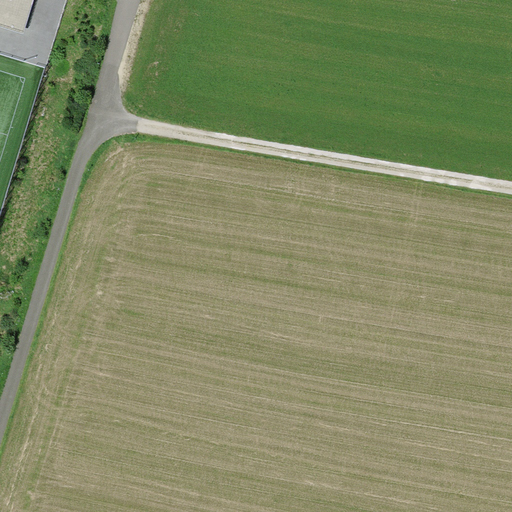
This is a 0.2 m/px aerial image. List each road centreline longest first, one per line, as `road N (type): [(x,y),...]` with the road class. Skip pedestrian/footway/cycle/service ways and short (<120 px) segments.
road 1 (track): [(0,429),(96,120),(511,186)]
road 2 (residential): [(96,120),(129,0)]
